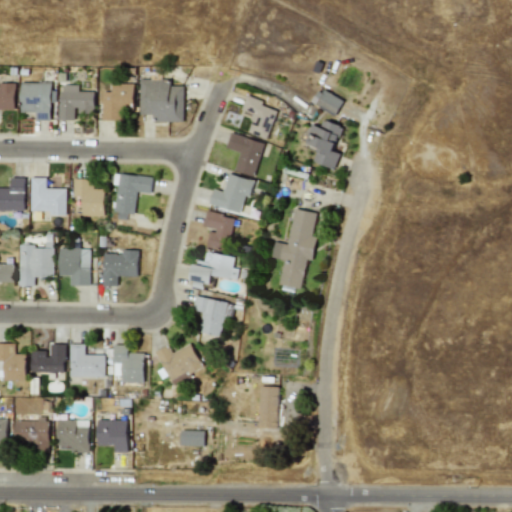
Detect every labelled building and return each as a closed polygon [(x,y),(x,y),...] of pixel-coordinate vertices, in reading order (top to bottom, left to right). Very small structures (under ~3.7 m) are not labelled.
[(183,86),(170,86),(170,80),(139,80),(139,114),(152,115),(152,121),(182,122),(183,86)] [(19,111),(36,112),(36,120),(52,120),(53,83),(20,82),(19,111)] [(102,120),(122,120),(122,110),(133,111),(133,84),(111,83),(111,92),(102,91),(102,120)] [(15,84),(0,84),(0,110),(14,110),(15,84)] [(78,85),(60,85),(59,120),(75,120),(75,113),(93,113),(94,91),(78,91),(78,85)] [(317,88),(310,103),(335,115),(343,100),(317,88)] [(267,139),(277,107),(245,97),(241,110),(253,114),(247,133),(267,139)] [(334,169),(340,153),(333,151),(342,126),(322,119),(320,127),(311,124),(308,134),(302,133),(298,145),(316,151),(312,162),(334,169)] [(234,171),(254,176),(264,143),(229,133),(225,148),(239,152),(234,171)] [(117,185),(115,216),(135,218),(137,192),(151,193),(152,176),(114,173),(113,184),(117,185)] [(209,204),(240,213),(244,196),(249,198),(253,181),(228,174),(223,192),(213,189),(209,204)] [(0,211),(25,211),(24,177),(10,177),(11,188),(0,188),(0,211)] [(67,188),(46,188),(47,178),(31,178),(31,211),(49,211),(49,215),(66,215),(67,188)] [(104,216),(105,189),(92,189),(92,179),(74,178),(74,197),(83,197),(82,216),(104,216)] [(319,213),(293,208),(287,243),(273,241),(271,258),(282,260),(278,285),(300,289),(305,259),(310,260),(319,213)] [(233,217),(205,212),(202,228),(208,229),(205,247),(227,251),(233,217)] [(19,286),(35,286),(35,277),(53,277),(54,246),(20,245),(19,286)] [(59,275),(70,275),(70,285),(90,286),(91,249),(59,248),(59,275)] [(117,286),(118,276),(137,276),(138,252),(103,252),(102,285),(117,286)] [(234,256),(205,252),(204,261),(194,259),(190,284),(210,288),(212,276),(236,280),(238,268),(232,267),(234,256)] [(0,282),(15,282),(14,263),(0,263),(0,282)] [(198,332),(220,336),(223,320),(231,321),(234,303),(195,296),(192,310),(202,311),(198,332)] [(15,344),(0,343),(0,379),(26,380),(26,354),(15,353),(15,344)] [(69,377),(105,378),(105,355),(85,354),(85,344),(70,343),(69,377)] [(203,367),(189,343),(172,353),(167,345),(154,352),(170,380),(179,376),(181,380),(203,367)] [(31,372),(65,373),(65,344),(47,344),(47,350),(31,350),(31,372)] [(128,353),(128,344),(114,344),(113,376),(121,376),(121,382),(143,382),(144,353),(128,353)] [(277,429),(279,386),(259,386),(258,428),(277,429)] [(0,444),(8,444),(7,418),(0,418),(0,444)] [(49,419),(14,420),(15,444),(31,443),(31,452),(49,451),(49,419)] [(57,445),(71,446),(71,452),(88,452),(89,420),(57,419),(57,445)] [(127,452),(127,420),(97,420),(96,445),(113,446),(113,452),(127,452)] [(204,431),(179,430),(179,445),(203,446),(204,431)]
